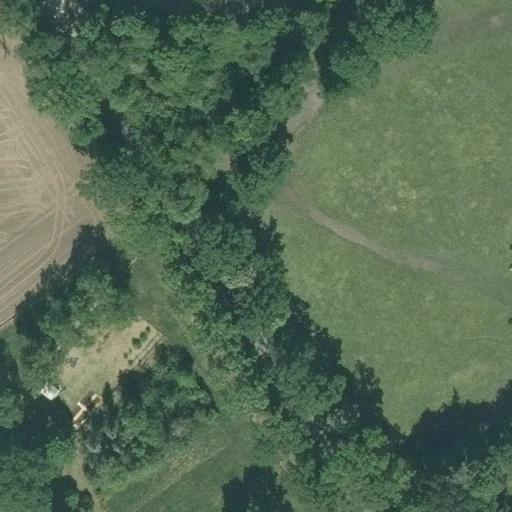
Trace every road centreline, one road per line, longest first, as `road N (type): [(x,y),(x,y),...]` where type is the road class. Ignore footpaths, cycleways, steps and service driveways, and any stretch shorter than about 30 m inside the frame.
road 1 (unclassified): [(46,0),(368,509)]
road 2 (unclassified): [(152,0),(217,14),(310,0)]
